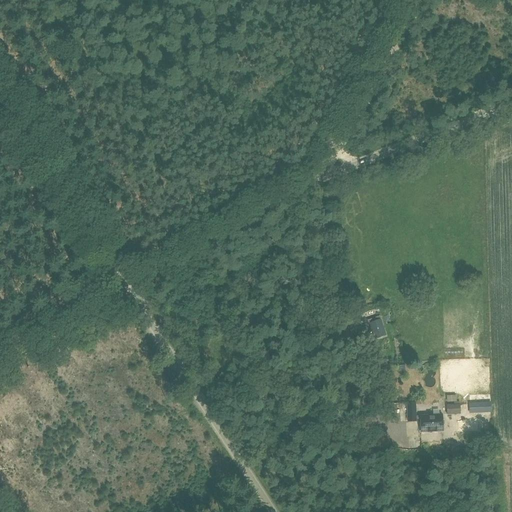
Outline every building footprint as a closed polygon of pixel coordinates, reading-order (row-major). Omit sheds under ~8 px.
[(358,328),(357,327),(356,317),(353,317),(343,318),(344,329),(358,328)] [(380,320),(380,317),(375,318),(376,321),(371,322),(371,320),(368,321),(369,323),(373,340),(385,336),(381,320),(380,320)] [(407,422),(415,422),(414,403),(406,403),(407,422)] [(470,413),(491,412),(490,403),(469,404),(470,413)] [(447,415),(460,414),(459,405),(446,406),(447,415)] [(420,433),(442,432),(441,415),(420,416),(420,433)]
